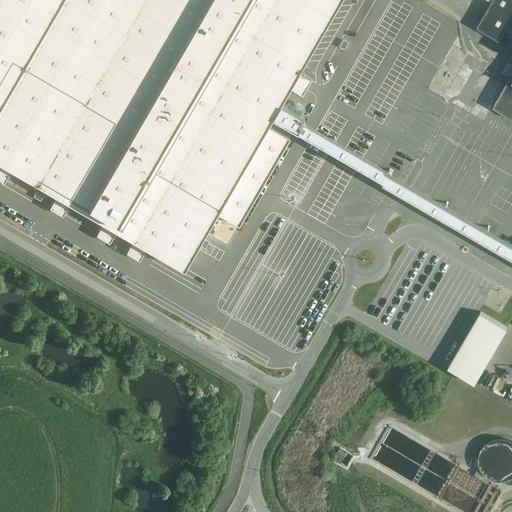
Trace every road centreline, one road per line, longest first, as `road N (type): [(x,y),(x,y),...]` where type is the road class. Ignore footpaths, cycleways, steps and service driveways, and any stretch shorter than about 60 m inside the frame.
road 1 (unknown): [(160,0),(156,5),(189,21),(153,67),(136,96),(140,104),(281,185)]
road 2 (unclassified): [(233,511),(260,443),(359,273)]
road 3 (unclassified): [(511,280),(425,232),(384,256)]
road 4 (unclassified): [(276,194),(209,312)]
road 5 (track): [(56,511),(57,465),(45,430),(29,413),(0,409)]
road 6 (unclassified): [(335,90),(444,151)]
road 7 (unclassified): [(372,242),(389,207),(421,192),(444,151)]
